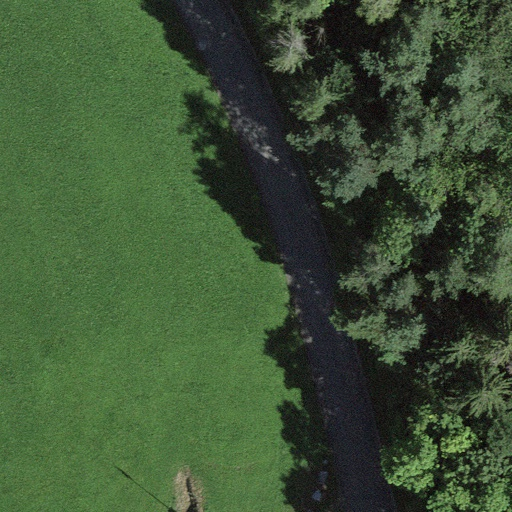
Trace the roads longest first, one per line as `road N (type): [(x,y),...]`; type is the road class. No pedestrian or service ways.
road 1 (unclassified): [(197,0),(254,103),(310,267),(372,511)]
road 2 (track): [(462,0),(511,141)]
